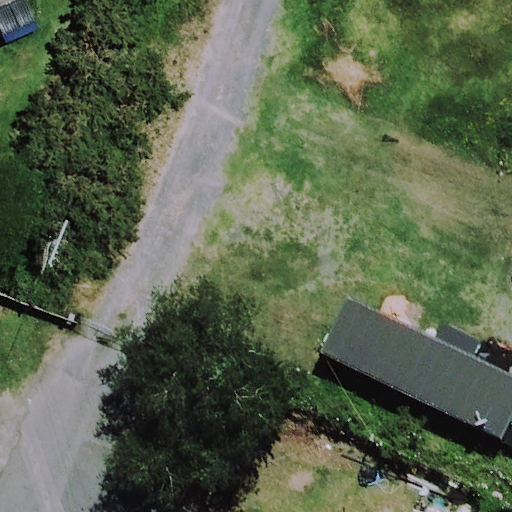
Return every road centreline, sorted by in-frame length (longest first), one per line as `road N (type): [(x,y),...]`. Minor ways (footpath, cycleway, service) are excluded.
road 1 (unknown): [(83,365),(199,143)]
road 2 (residential): [(83,365),(25,511)]
